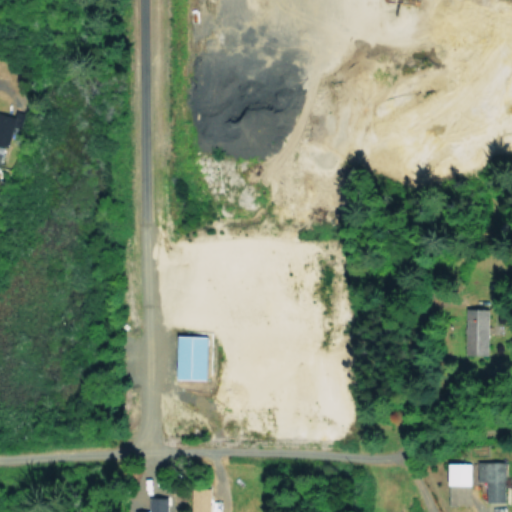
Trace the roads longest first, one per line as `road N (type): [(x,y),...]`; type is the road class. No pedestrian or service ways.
road 1 (residential): [(137,453),(132,0)]
road 2 (residential): [(0,458),(367,456)]
